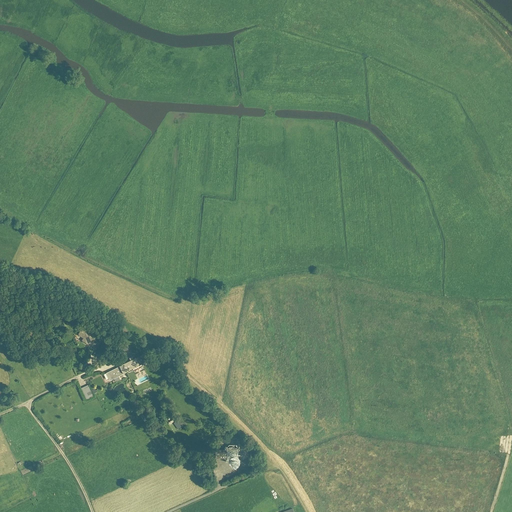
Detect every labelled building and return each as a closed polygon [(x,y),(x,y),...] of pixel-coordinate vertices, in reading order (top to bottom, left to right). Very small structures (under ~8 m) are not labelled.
[(74,320),(60,311),(59,313),(56,311),(54,315),(56,317),(55,319),(57,321),(58,319),(59,319),(61,317),(71,323),(74,320)] [(98,342),(85,334),(86,332),(81,329),(78,335),(83,338),(81,341),(84,342),(84,343),(93,348),(96,341),(98,343),(98,342)] [(139,366),(136,359),(118,367),(121,375),(123,374),(123,373),(139,366)] [(121,375),(118,367),(107,373),(107,374),(110,380),(114,379),(115,382),(120,380),(119,376),(121,375)] [(81,388),(86,400),(94,397),(88,385),(81,388)] [(180,418),(174,423),(178,430),(185,424),(180,418)] [(248,458),(248,450),(246,448),(239,448),(240,448),(238,446),(238,447),(238,448),(235,445),(229,445),(226,448),(226,447),(225,447),(224,448),(225,449),(224,450),(215,450),(216,459),(224,459),(225,460),(225,461),(224,461),(226,462),(227,460),(237,460),(239,462),(238,462),(239,462),(240,461),(240,460),(239,460),(246,460),(248,458)]
